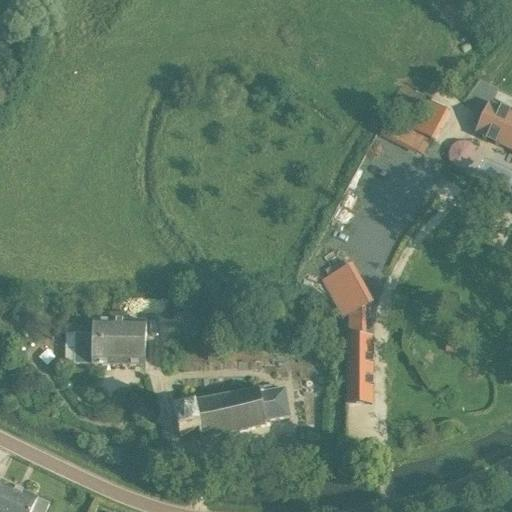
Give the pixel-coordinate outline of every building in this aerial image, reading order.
[(413,131),(412,132),(428,140),(444,110),(429,102),(419,119),(413,131)] [(511,115),(490,105),(477,135),(511,150),(511,115)] [(321,277),(339,318),(371,304),(353,263),(321,277)] [(93,335),(76,335),(74,365),(93,366),(93,367),(102,367),(144,368),(146,322),(126,322),(126,314),(108,313),(108,322),(93,321),(93,335)] [(192,318),(193,336),(193,337),(226,336),(225,316),(205,317),(192,318)] [(347,351),(347,404),(372,404),(372,387),(373,387),(372,387),(372,380),(373,380),(373,379),(372,379),(372,365),(373,365),(373,364),(372,364),(372,358),(373,358),(373,357),(372,357),(372,340),(348,340),(347,351)] [(178,415),(175,415),(173,416),(179,439),(199,434),(201,442),(229,436),(231,443),(240,441),(238,434),(266,428),(266,423),(290,419),(285,390),(275,392),(274,387),(262,389),(263,391),(260,392),(193,405),(176,409),(178,415)] [(1,483),(0,484),(0,511),(45,511),(49,505),(37,500),(38,499),(1,483)]
